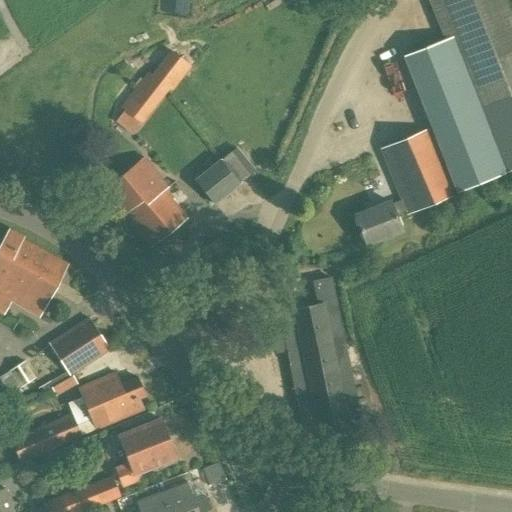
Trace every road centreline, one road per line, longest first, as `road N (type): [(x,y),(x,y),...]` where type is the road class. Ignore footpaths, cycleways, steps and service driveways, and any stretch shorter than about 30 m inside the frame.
road 1 (unclassified): [(172,349),(211,327),(250,282),(348,54),(381,0)]
road 2 (tertiary): [(285,473),(511,509)]
road 3 (tertiary): [(172,349),(76,245),(0,205)]
road 4 (tertiary): [(285,473),(233,440),(172,349)]
